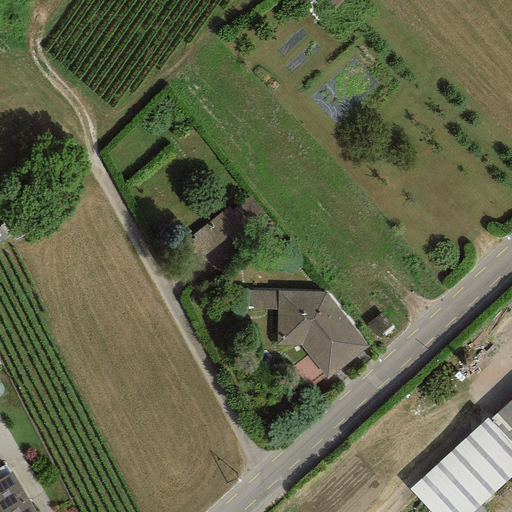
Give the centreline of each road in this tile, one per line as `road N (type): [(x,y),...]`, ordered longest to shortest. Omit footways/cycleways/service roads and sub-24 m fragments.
road 1 (tertiary): [(229,511),(511,253)]
road 2 (track): [(135,229),(31,53),(62,0)]
